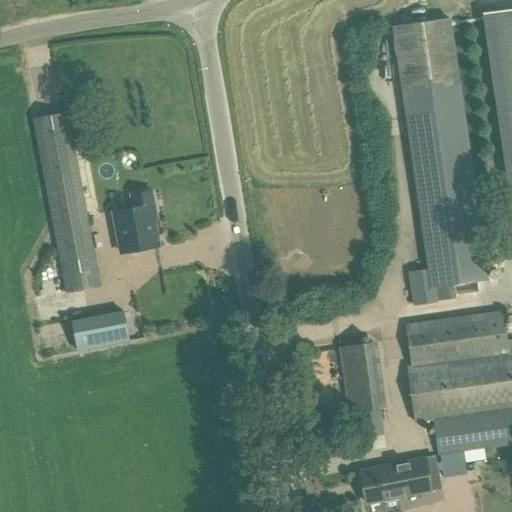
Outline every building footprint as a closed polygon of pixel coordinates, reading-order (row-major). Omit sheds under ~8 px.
[(472,11),(475,24),(494,21),(492,7),(472,11)] [(511,10),(497,13),(511,132),(511,10)] [(454,21),(404,28),(423,172),(410,174),(417,228),(431,227),(437,271),(419,274),(423,306),(490,297),(454,21)] [(67,113),(34,119),(67,292),(100,286),(67,113)] [(105,158),(101,165),(102,169),(106,173),(111,172),(116,165),(115,160),(110,157),(105,158)] [(135,208),(113,212),(121,253),(160,245),(155,219),(159,218),(153,191),(132,195),(135,208)] [(123,312),(73,321),(78,351),(129,341),(123,312)] [(511,315),(417,323),(425,422),(445,421),(448,457),(463,456),(465,475),(477,474),(475,451),(511,448),(511,315)] [(381,342),(341,348),(351,411),(390,405),(381,342)] [(319,407),(337,407),(336,366),(318,367),(319,407)] [(426,459),(360,471),(366,503),(432,490),(426,459)]
